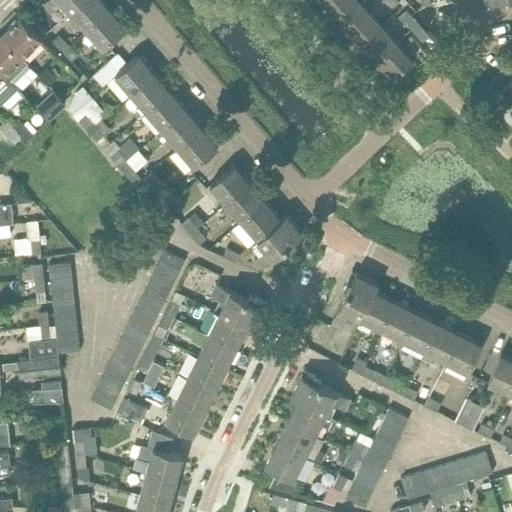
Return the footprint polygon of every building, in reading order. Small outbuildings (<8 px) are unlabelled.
[(44,0),(43,1),(51,11),(63,0),(70,8),(65,12),(66,13),(70,9),(71,10),(83,0),(44,0)] [(103,0),(83,0),(71,10),(87,28),(87,29),(111,8),(110,7),(103,0)] [(312,0),(324,13),(338,0),(312,0)] [(340,30),(366,7),(359,0),(338,0),(324,13),(340,30)] [(381,24),(366,7),(340,30),(355,47),(381,24)] [(111,8),(87,29),(91,33),(103,47),(125,27),(126,26),(111,8)] [(410,28),(418,22),(406,9),(399,15),(410,28)] [(17,19),(16,18),(8,25),(9,26),(2,33),(23,55),(41,37),(20,16),(17,19)] [(418,22),(410,28),(422,41),(429,35),(418,22)] [(355,47),(371,64),(397,41),(381,24),(355,47)] [(28,61),(22,56),(23,55),(2,33),(0,35),(0,66),(11,78),(28,61)] [(53,39),(52,40),(62,50),(69,43),(59,33),(59,34),(53,39)] [(412,58),(399,43),(397,41),(371,64),(386,81),(412,58)] [(69,43),(62,50),(71,60),(72,59),(79,52),(69,43)] [(154,71),(139,53),(115,73),(131,91),(154,71)] [(38,74),(48,84),(57,76),(46,65),(38,74)] [(0,66),(0,101),(17,84),(11,78),(0,66)] [(170,89),(154,71),(131,91),(147,110),(170,89)] [(511,77),(500,90),(511,101),(511,77)] [(13,97),(23,107),(32,98),(22,88),(13,97)] [(54,88),(36,104),(48,117),(49,118),(61,107),(67,102),(61,96),(54,88)] [(147,110),(163,128),(186,108),(170,89),(147,110)] [(79,118),(79,119),(88,129),(95,123),(103,116),(94,106),(87,113),(86,112),(80,118),(79,118)] [(163,128),(178,146),(202,126),(186,108),(163,128)] [(95,123),(88,129),(97,140),(105,133),(95,123)] [(218,144),(202,126),(178,146),(194,165),(218,144)] [(104,147),(110,155),(119,165),(126,159),(140,147),(131,137),(120,146),(114,138),(104,147)] [(127,159),(119,165),(128,175),(135,183),(142,177),(135,169),(147,159),(138,149),(126,159),(127,159)] [(210,183),(225,201),(249,180),(233,162),(210,183)] [(135,183),(144,193),(144,194),(151,188),(152,189),(162,181),(151,170),(142,177),(135,183)] [(265,199),(249,180),(225,201),(242,220),(265,199)] [(281,217),(265,199),(242,220),(257,237),(281,217)] [(0,202),(0,223),(10,222),(14,222),(13,221),(11,202),(11,201),(0,202)] [(257,237),(253,241),(257,245),(262,250),(254,257),(262,266),(288,243),(292,247),(306,235),(303,231),(290,216),(286,212),(281,217),(257,237)] [(188,215),(181,221),(187,228),(194,222),(188,215)] [(38,219),(26,220),(28,236),(13,238),(15,254),(33,252),(41,252),(40,238),(38,219)] [(10,222),(0,223),(0,235),(11,235),(10,222)] [(194,222),(187,228),(199,243),(206,237),(197,226),(194,222)] [(227,247),(223,255),(235,261),(239,253),(227,247)] [(181,269),(186,259),(166,249),(161,259),(181,269)] [(161,259),(156,269),(176,279),(181,269),(161,259)] [(72,271),(71,260),(48,263),(50,274),(72,271)] [(42,261),(32,263),(34,276),(44,275),(42,262),(42,261)] [(156,269),(151,279),(171,289),(176,279),(156,269)] [(73,282),(72,271),(50,274),(51,285),(73,282)] [(348,288),(332,319),(343,325),(348,315),(360,321),(362,316),(375,289),(379,283),(356,271),(348,288)] [(44,275),(34,276),(35,290),(45,289),(44,275)] [(151,279),(146,289),(166,299),(171,289),(151,279)] [(74,293),(73,282),(51,285),(52,296),(74,293)] [(220,297),(214,309),(219,311),(247,325),(253,328),(264,306),(216,282),(211,293),(220,297)] [(146,289),(141,299),(161,308),(166,299),(146,289)] [(397,300),(375,289),(362,316),(383,327),(397,300)] [(75,304),(74,293),(52,296),(53,307),(75,304)] [(141,299),(136,309),(156,318),(161,308),(141,299)] [(180,303),(172,299),(167,310),(174,314),(180,303)] [(418,311),(397,300),(383,327),(405,338),(418,311)] [(77,315),(75,304),(53,307),(54,318),(77,315)] [(39,325),(49,323),(48,309),(37,310),(39,325)] [(136,309),(131,319),(151,328),(156,318),(136,309)] [(174,314),(167,310),(160,323),(168,327),(174,314)] [(236,347),(247,325),(219,311),(211,326),(208,333),(236,347)] [(440,321),(418,311),(405,338),(426,349),(440,321)] [(78,326),(77,315),(54,318),(55,329),(78,326)] [(131,319),(126,329),(146,338),(151,328),(131,319)] [(448,359),(461,332),(440,321),(426,349),(448,359)] [(58,351),(57,340),(56,336),(51,337),(49,323),(39,325),(40,338),(29,339),(30,357),(58,355),(58,351)] [(79,337),(78,326),(55,329),(56,336),(57,340),(79,337)] [(126,329),(121,338),(142,348),(146,338),(126,329)] [(469,370),(483,343),(461,332),(448,359),(469,370)] [(197,354),(225,368),(236,347),(208,333),(197,354)] [(58,351),(80,349),(79,337),(57,340),(58,351)] [(121,338),(117,348),(137,358),(142,348),(121,338)] [(159,346),(151,342),(145,354),(153,358),(159,346)] [(117,348),(112,358),(132,368),(137,358),(117,348)] [(487,382),(510,391),(511,385),(511,357),(500,352),(487,382)] [(153,358),(145,354),(139,366),(147,370),(153,358)] [(187,376),(215,390),(225,368),(197,354),(187,376)] [(58,355),(30,357),(18,358),(20,376),(61,373),(59,355),(58,355)] [(366,364),(367,360),(357,355),(351,368),(361,373),(366,364)] [(112,358),(107,368),(127,378),(132,368),(112,358)] [(361,373),(371,378),(383,383),(387,374),(366,364),(361,373)] [(107,368),(102,378),(122,388),(127,378),(107,368)] [(345,408),(350,397),(302,373),(291,396),(297,399),(330,415),(331,414),(336,404),(345,408)] [(383,383),(391,387),(404,394),(408,385),(387,374),(383,383)] [(142,380),(134,376),(133,375),(127,388),(136,393),(142,380)] [(176,397),(204,411),(215,390),(187,376),(176,397)] [(102,378),(97,388),(117,398),(122,388),(102,378)] [(404,394),(413,398),(418,389),(408,385),(404,394)] [(63,399),(62,386),(34,388),(35,401),(63,399)] [(97,388),(92,397),(113,407),(117,398),(97,388)] [(437,410),(442,401),(429,394),(424,403),(437,410)] [(147,406),(125,395),(124,395),(117,409),(141,420),(147,406)] [(176,397),(165,419),(194,433),(204,411),(176,397)] [(484,406),(467,398),(455,419),(473,428),(484,406)] [(316,436),(323,423),(333,427),(337,417),(331,414),(330,415),(297,399),(286,421),(316,436)] [(409,416),(389,406),(384,416),(404,426),(409,416)] [(55,442),(68,442),(66,428),(65,416),(36,418),(37,432),(55,431),(55,442)] [(404,426),(384,416),(379,426),(399,436),(404,426)] [(0,444),(10,444),(8,420),(3,420),(3,419),(2,419),(0,419),(0,444)] [(306,457),(316,436),(286,421),(276,442),(306,457)] [(490,437),(494,429),(482,423),(478,431),(490,437)] [(511,447),(511,445),(511,423),(507,434),(503,432),(499,441),(511,447)] [(75,454),(85,453),(83,435),(91,434),(90,425),(72,428),(75,454)] [(399,436),(379,426),(374,436),(394,446),(399,436)] [(176,478),(183,454),(170,451),(173,437),(151,429),(147,445),(153,446),(149,459),(136,456),(133,466),(176,478)] [(394,446),(374,436),(369,446),(389,456),(394,446)] [(68,442),(55,442),(57,455),(58,463),(70,463),(68,442)] [(269,485),(293,491),(298,480),(295,478),(306,457),(276,442),(265,464),(277,469),(269,485)] [(367,449),(353,442),(342,463),(352,468),(352,467),(357,469),(359,466),(364,456),(367,449)] [(389,456),(369,446),(367,449),(364,456),(384,466),(389,456)] [(482,474),(488,472),(492,471),(486,449),(475,453),(482,474)] [(85,453),(75,454),(77,468),(78,476),(83,477),(88,479),(89,480),(90,480),(89,467),(87,467),(85,453)] [(475,453),(465,456),(471,477),(482,474),(475,453)] [(384,466),(364,456),(359,466),(379,476),(384,466)] [(465,456),(454,459),(460,481),(466,479),(471,477),(465,456)] [(454,459),(443,463),(450,484),(453,483),(460,481),(454,459)] [(70,463),(58,463),(60,485),(73,485),(70,463)] [(443,463),(433,466),(439,487),(450,484),(443,463)] [(170,501),(176,478),(133,466),(146,470),(140,493),(170,501)] [(379,476),(359,466),(354,476),(374,486),(379,476)] [(433,466),(422,469),(429,490),(439,487),(433,466)] [(422,469),(411,472),(418,494),(429,490),(422,469)] [(332,484),(342,488),(347,476),(338,472),(332,484)] [(411,472),(401,476),(407,497),(418,494),(411,472)] [(374,486),(354,476),(349,486),(369,495),(374,486)] [(466,479),(460,481),(453,483),(458,498),(471,494),(466,479)] [(453,483),(450,484),(439,487),(429,490),(434,506),(458,498),(453,483)] [(73,485),(60,485),(62,505),(75,505),(73,492),(73,485)] [(369,495),(349,486),(344,496),(364,506),(369,495)] [(75,507),(91,505),(89,490),(73,492),(75,505),(75,507)] [(285,505),(287,496),(274,492),(271,501),(285,505)] [(167,511),(170,501),(140,493),(134,511),(167,511)] [(0,505),(12,504),(11,496),(0,497),(0,505)] [(412,511),(425,508),(422,499),(409,503),(412,511)] [(310,511),(318,511),(320,505),(307,501),(304,510),(310,511)] [(390,509),(390,511),(411,511),(412,511),(409,503),(390,509)]
